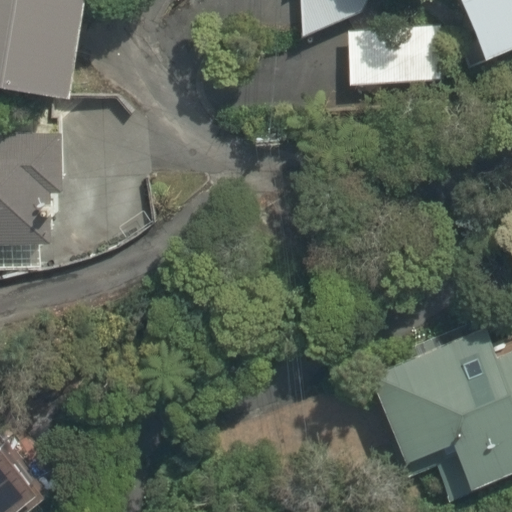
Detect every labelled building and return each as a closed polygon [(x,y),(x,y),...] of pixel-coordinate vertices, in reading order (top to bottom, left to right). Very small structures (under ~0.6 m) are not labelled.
[(85,0),(0,0),(0,69),(78,77),(85,0)] [(290,0),(300,28),(363,5),(361,0),(290,0)] [(511,0),(455,0),(479,59),(511,45),(511,0)] [(440,27),(342,24),(340,78),(438,80),(440,27)] [(0,130),(0,233),(58,233),(58,130),(0,130)] [(480,316),(375,361),(408,437),(451,419),(473,472),(511,455),(511,328),(490,338),(480,316)] [(0,511),(2,511),(35,488),(0,443),(0,511)]
